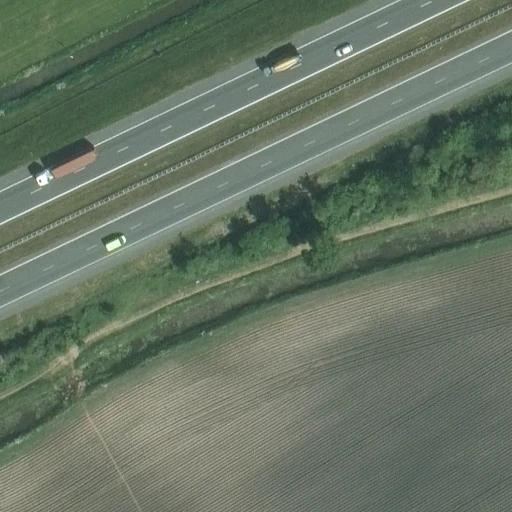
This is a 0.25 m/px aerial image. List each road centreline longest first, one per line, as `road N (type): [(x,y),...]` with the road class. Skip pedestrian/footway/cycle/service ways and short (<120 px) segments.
road 1 (motorway): [(0,292),(511,46)]
road 2 (motorway): [(437,0),(0,209)]
